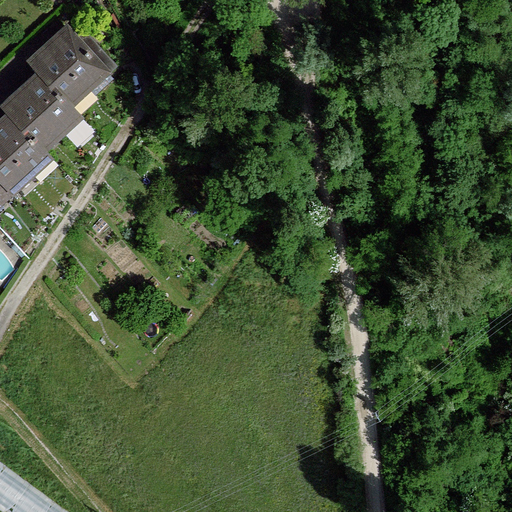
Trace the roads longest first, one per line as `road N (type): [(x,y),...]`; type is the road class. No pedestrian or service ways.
road 1 (track): [(279,0),(354,303),(377,511)]
road 2 (track): [(212,0),(58,235)]
